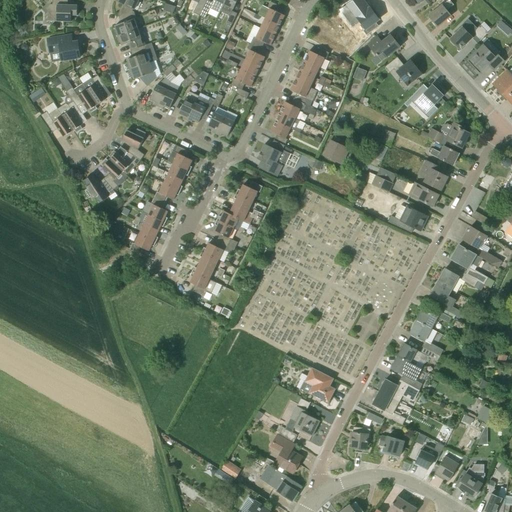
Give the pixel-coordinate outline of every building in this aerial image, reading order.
[(77,16),(78,5),(68,5),(68,0),(52,0),(53,4),(50,4),(45,9),(57,22),(71,22),(71,16),(77,16)] [(134,10),(139,1),(141,1),(141,0),(116,0),(116,1),(123,5),(118,15),(119,16),(132,12),(132,11),(133,10),(134,10)] [(200,16),(207,0),(199,0),(194,13),(200,16)] [(210,8),(213,2),(207,0),(200,16),(205,18),(210,8)] [(220,12),(224,5),(225,0),(213,0),(213,2),(210,8),(220,12)] [(233,9),(237,0),(225,0),(224,5),(233,9)] [(365,29),(363,31),(366,36),(369,34),(376,29),(373,24),(378,20),(378,19),(380,17),(376,12),(374,14),(369,8),(363,0),(356,0),(339,10),(353,28),(358,24),(361,23),(365,29)] [(451,16),(447,11),(454,5),(449,0),(448,0),(442,5),(429,16),(438,27),(451,16)] [(285,16),(279,13),(281,7),(271,2),(268,8),(263,5),(258,15),(260,16),(265,19),(280,26),(285,16)] [(138,29),(134,19),(136,18),(134,12),(132,11),(132,12),(119,16),(121,24),(115,26),(119,36),(138,29)] [(232,24),(237,14),(232,11),(227,22),(232,24)] [(275,36),(280,26),(265,19),(260,29),(275,36)] [(501,30),(506,25),(501,21),(497,26),(501,30)] [(227,22),(223,29),(229,31),(232,24),(227,22)] [(480,41),(487,33),(480,26),(474,32),(466,24),(462,28),(450,39),(451,41),(450,42),(454,46),(455,45),(460,50),(475,36),(480,41)] [(270,46),(275,36),(260,29),(254,26),(247,41),(251,43),(262,49),(264,43),(270,46)] [(131,51),(146,45),(143,38),(141,39),(138,29),(119,36),(122,46),(128,44),(131,51)] [(73,42),(71,35),(48,39),(50,53),(61,51),(62,61),(80,58),(78,42),(73,42)] [(382,62),(400,47),(391,35),(382,43),(377,37),(368,45),(377,56),(382,62)] [(211,45),(207,40),(203,43),(207,48),(211,45)] [(236,44),(229,41),(226,47),(232,50),(236,44)] [(259,54),(262,49),(251,43),(248,49),(250,50),(245,60),(260,67),(265,57),(259,54)] [(150,63),(146,53),(148,53),(146,45),(131,51),(133,58),(127,60),(131,70),(150,63)] [(496,58),(483,45),(469,59),(470,60),(470,62),(473,65),(475,65),(477,68),(479,67),(483,71),(489,65),(494,71),(504,62),(498,55),(496,58)] [(319,68),(324,58),(326,59),(329,53),(318,48),(316,54),(309,51),(305,61),(319,68)] [(408,86),(422,75),(411,61),(404,66),(397,57),(385,67),(390,73),(394,69),(408,86)] [(167,77),(176,69),(182,64),(178,59),(163,72),(167,77)] [(260,67),(245,60),(240,70),(255,77),(260,67)] [(315,78),(319,68),(305,61),(300,71),(315,78)] [(153,73),(150,63),(131,70),(134,80),(140,78),(148,87),(157,78),(155,72),(153,73)] [(511,68),(508,72),(507,72),(494,84),(505,95),(508,93),(511,97),(511,68)] [(197,69),(190,75),(191,75),(194,80),(201,73),(197,69)] [(251,87),(255,77),(240,70),(236,80),(234,79),(231,85),(238,88),(242,90),(245,84),(251,87)] [(310,88),(315,78),(300,71),(295,81),(310,88)] [(363,82),(365,75),(356,71),(353,78),(363,82)] [(204,85),(209,74),(203,72),(201,73),(194,80),(204,85)] [(97,105),(106,99),(101,91),(106,87),(98,75),(93,79),(92,78),(83,84),(97,105)] [(186,88),(194,80),(190,75),(182,83),(186,88)] [(331,81),(321,77),(320,80),(330,85),(331,81)] [(62,84),(58,78),(53,81),(56,87),(62,84)] [(159,107),(170,83),(171,83),(170,83),(165,78),(158,86),(157,85),(150,100),(155,102),(154,105),(159,107)] [(330,85),(320,80),(318,83),(329,89),(331,86),(330,85)] [(313,101),(317,91),(310,88),(295,81),(291,91),(297,93),(294,99),(305,104),(307,99),(313,101)] [(67,91),(73,87),(70,83),(64,87),(67,91)] [(176,94),(179,87),(171,83),(170,83),(159,107),(163,109),(164,107),(170,109),(177,95),(176,94)] [(97,109),(96,106),(97,105),(83,84),(74,90),(73,87),(67,91),(74,101),(77,107),(78,106),(77,106),(82,102),(88,111),(89,110),(91,113),(97,109)] [(432,84),(428,89),(423,84),(404,104),(407,107),(412,103),(413,101),(424,112),(432,104),(434,106),(444,96),(433,85),(432,84)] [(249,94),(242,90),(238,88),(236,94),(247,99),(249,94)] [(196,104),(199,96),(189,92),(186,99),(179,113),(184,116),(183,118),(188,120),(196,104)] [(218,107),(223,96),(218,94),(217,95),(215,100),(213,105),(218,107)] [(211,108),(213,105),(215,100),(212,99),(210,98),(209,101),(207,106),(211,108)] [(317,110),(305,104),(294,99),(291,105),(285,102),(280,112),(295,119),(300,109),(302,110),(302,109),(310,114),(309,116),(310,117),(312,118),(313,117),(314,116),(315,116),(317,110)] [(82,113),(78,106),(77,107),(74,101),(68,105),(66,104),(58,109),(73,131),(75,130),(77,133),(83,129),(81,126),(82,125),(76,116),(81,113),(82,113)] [(73,131),(58,109),(54,103),(45,108),(47,112),(42,115),(53,132),(58,129),(64,137),(71,133),(73,131)] [(199,123),(206,108),(196,104),(188,120),(192,123),(193,120),(199,123)] [(297,128),(300,121),(295,119),(280,112),(276,122),(290,129),(300,133),(301,130),(297,128)] [(217,134),(225,117),(215,113),(208,127),(213,130),(212,132),(217,134)] [(228,137),(234,122),(225,117),(217,134),(221,136),(222,134),(228,137)] [(290,129),(276,122),(271,132),(277,135),(274,141),(285,146),(288,140),(286,139),(290,129)] [(462,148),(469,134),(463,131),(464,129),(454,123),(446,140),(462,148)] [(144,138),(146,133),(137,129),(135,134),(127,130),(126,133),(123,140),(132,145),(129,152),(141,160),(144,155),(138,150),(143,141),(144,138)] [(378,141),(391,146),(396,134),(384,129),(378,141)] [(445,135),(431,129),(429,134),(423,131),(421,134),(440,144),(445,135)] [(342,165),(349,149),(330,140),(322,156),(342,165)] [(286,165),(292,151),(285,147),(284,151),(283,150),(285,146),(274,141),(271,147),(265,144),(258,159),(261,161),(258,168),(277,177),(283,166),(281,165),(282,163),(286,165)] [(190,166),(192,160),(187,158),(190,152),(175,145),(172,152),(168,160),(173,163),(173,164),(190,172),(192,167),(190,166)] [(453,166),(459,153),(444,146),(441,153),(433,149),(430,154),(438,158),(453,166)] [(141,160),(129,152),(127,151),(123,157),(117,152),(117,153),(114,150),(109,156),(111,158),(110,159),(123,172),(126,175),(127,174),(129,174),(130,172),(132,171),(133,170),(134,168),(135,167),(136,166),(136,165),(137,166),(141,160)] [(152,166),(157,168),(160,160),(156,158),(152,166)] [(123,172),(110,159),(108,161),(106,159),(102,164),(104,166),(102,167),(110,174),(104,179),(113,190),(117,187),(118,186),(114,181),(121,174),(123,172)] [(320,170),(323,163),(315,160),(312,167),(320,170)] [(447,177),(438,172),(441,168),(427,160),(421,171),(428,175),(424,182),(441,190),(447,177)] [(190,172),(173,164),(169,173),(183,180),(185,175),(188,176),(190,172)] [(388,192),(396,175),(381,168),(377,176),(370,173),(366,182),(388,192)] [(183,180),(169,173),(164,183),(181,191),(183,187),(180,185),(183,180)] [(511,174),(508,181),(509,182),(508,184),(507,183),(500,195),(511,201),(511,174)] [(116,193),(113,190),(104,179),(99,183),(93,175),(86,179),(84,181),(88,188),(84,191),(89,199),(94,196),(96,195),(100,192),(103,198),(109,194),(111,196),(116,193)] [(260,193),(262,187),(252,181),(249,187),(243,185),(241,190),(238,189),(236,194),(253,202),(258,192),(260,193)] [(181,191),(164,183),(159,193),(157,192),(154,198),(165,203),(168,197),(173,200),(176,194),(178,196),(181,191)] [(432,207),(439,194),(415,183),(409,195),(432,207)] [(253,202),(236,194),(234,198),(236,199),(234,205),(248,211),(253,202)] [(162,209),(165,203),(154,198),(151,204),(148,202),(143,211),(165,223),(168,218),(165,217),(168,211),(162,209)] [(511,202),(503,218),(511,224),(504,234),(511,239),(511,202)] [(243,222),(248,211),(234,205),(231,210),(229,209),(227,213),(238,219),(243,222)] [(427,217),(407,207),(401,221),(391,216),(388,222),(405,230),(408,225),(420,231),(427,217)] [(143,211),(140,218),(141,219),(140,222),(144,224),(158,231),(161,226),(163,227),(165,223),(143,211)] [(233,228),(238,231),(240,227),(241,227),(244,222),(243,222),(238,219),(227,213),(224,211),(221,217),(219,216),(217,220),(233,229),(233,228)] [(485,225),(489,219),(475,211),(472,217),(485,225)] [(229,238),(233,229),(217,220),(215,225),(217,226),(214,232),(220,234),(217,240),(228,245),(231,239),(229,238)] [(156,237),(158,231),(144,224),(139,234),(156,242),(158,238),(156,237)] [(479,249),(482,244),(483,244),(487,236),(471,227),(466,234),(465,233),(462,239),(472,245),(471,245),(479,249)] [(111,238),(113,234),(112,231),(108,229),(105,235),(111,238)] [(149,251),(152,246),(154,247),(156,242),(139,234),(135,244),(133,243),(130,249),(140,254),(143,248),(149,251)] [(225,251),(228,245),(217,240),(215,246),(209,243),(206,249),(204,247),(202,252),(218,260),(223,250),(225,251)] [(478,268),(483,259),(479,257),(459,245),(451,259),(468,269),(465,274),(477,281),(484,285),(490,288),(494,281),(488,277),(488,278),(475,270),(474,271),(469,268),(471,264),(478,268)] [(502,262),(482,250),(479,257),(483,259),(498,268),(502,262)] [(214,270),(218,260),(202,252),(200,256),(202,258),(199,263),(214,270)] [(214,270),(199,263),(197,268),(195,267),(192,271),(209,279),(214,270)] [(463,285),(465,282),(465,281),(461,279),(458,277),(445,269),(438,282),(451,290),(456,293),(461,284),(463,285)] [(212,293),(217,283),(209,280),(209,279),(192,271),(190,276),(193,277),(190,283),(196,285),(193,291),(204,296),(206,291),(212,293)] [(474,287),(477,281),(465,274),(464,274),(461,279),(465,281),(465,282),(474,287)] [(484,285),(477,281),(474,287),(481,291),(484,285)] [(456,301),(448,296),(451,290),(438,282),(430,295),(444,303),(448,305),(448,304),(453,307),(456,301)] [(453,307),(448,304),(448,305),(445,310),(457,317),(461,311),(453,307)] [(226,316),(227,316),(230,311),(230,310),(224,307),(221,313),(226,316)] [(431,329),(437,317),(423,309),(417,321),(431,329)] [(445,310),(443,313),(451,318),(455,320),(457,317),(445,310)] [(448,324),(451,318),(442,313),(439,318),(448,324)] [(410,333),(426,342),(431,344),(437,332),(431,329),(417,321),(410,333)] [(426,342),(424,347),(440,356),(443,350),(431,344),(426,342)] [(425,363),(429,357),(437,362),(440,356),(424,347),(421,353),(416,350),(404,344),(398,356),(416,366),(418,362),(421,361),(425,363)] [(505,363),(507,356),(498,353),(496,360),(505,363)] [(416,381),(422,369),(416,366),(398,356),(391,368),(403,375),(400,380),(412,386),(419,390),(422,384),(416,381)] [(329,403),(336,389),(330,386),(334,379),(312,368),(308,376),(302,373),(300,378),(301,379),(297,387),(329,403)] [(419,390),(412,386),(400,380),(397,385),(386,379),(379,392),(399,402),(402,396),(413,402),(419,390)] [(482,380),(479,387),(485,390),(488,383),(482,380)] [(394,411),(399,402),(379,392),(373,404),(384,410),(382,415),(402,425),(405,418),(400,416),(401,414),(394,411)] [(312,436),(319,422),(306,415),(307,413),(306,412),(310,403),(301,399),(291,418),(285,429),(279,425),(276,431),(279,433),(294,442),(297,435),(292,432),(295,427),(312,436)] [(493,411),(483,406),(477,418),(486,423),(493,411)] [(258,420),(263,414),(259,411),(254,417),(258,420)] [(462,420),(471,425),(474,419),(465,414),(462,420)] [(381,425),(383,419),(376,415),(373,421),(381,425)] [(365,449),(367,435),(370,436),(370,429),(354,427),(353,433),(351,442),(354,443),(353,448),(365,449)] [(477,441),(481,433),(470,427),(465,435),(477,441)] [(293,473),(302,457),(291,451),(295,444),(293,443),(294,442),(279,433),(272,445),(282,451),(276,463),(293,473)] [(487,445),(487,436),(482,433),(476,445),(487,445)] [(400,456),(404,441),(387,437),(387,438),(382,436),(379,445),(385,446),(383,451),(400,456)] [(428,469),(436,451),(425,445),(423,451),(420,450),(417,456),(419,457),(416,463),(428,469)] [(459,464),(445,456),(435,473),(449,481),(459,464)] [(235,479),(241,470),(227,460),(221,470),(235,479)] [(292,500),(302,486),(287,477),(269,464),(268,464),(259,478),(292,500)] [(483,483),(483,465),(474,465),(471,469),(469,468),(457,486),(475,496),(483,483)] [(216,473),(232,483),(234,479),(218,469),(216,473)] [(247,473),(244,479),(259,487),(262,482),(247,473)] [(503,511),(505,505),(504,505),(505,499),(497,496),(499,491),(494,489),(495,487),(486,483),(485,487),(485,496),(482,499),(488,501),(484,511),(485,511),(503,511)] [(400,511),(407,502),(397,496),(386,511),(381,511),(377,509),(375,511),(400,511)] [(269,511),(270,511),(255,501),(249,498),(240,511),(269,511)] [(363,511),(355,502),(351,505),(350,505),(341,511),(363,511)] [(414,511),(417,509),(407,502),(400,511),(414,511)]
